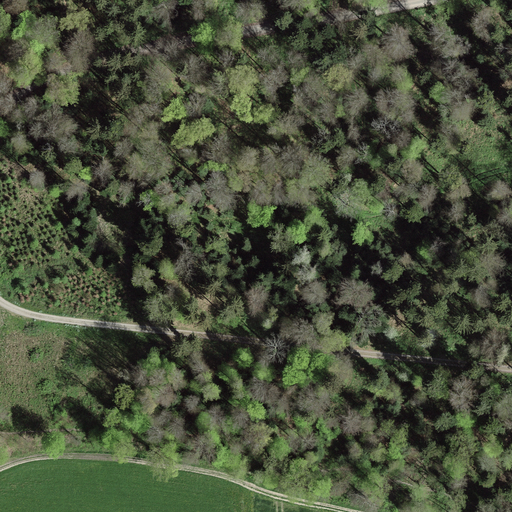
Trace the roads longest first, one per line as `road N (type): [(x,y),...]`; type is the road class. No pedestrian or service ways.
road 1 (track): [(0,302),(56,319),(511,371)]
road 2 (track): [(435,0),(188,51),(121,53),(75,66),(0,105)]
road 3 (track): [(0,474),(73,450),(181,461),(417,511)]
